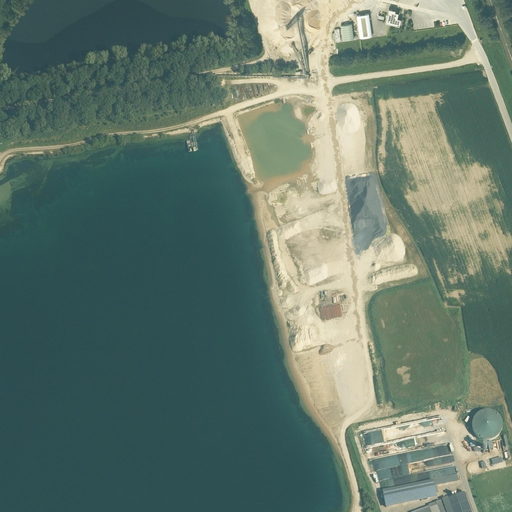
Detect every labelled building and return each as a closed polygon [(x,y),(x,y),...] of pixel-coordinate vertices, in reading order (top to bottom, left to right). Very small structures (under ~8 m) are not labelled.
[(389,8),(386,21),(399,25),(401,18),(397,17),(398,12),(395,11),(395,9),(389,8)] [(369,13),(357,14),(360,37),(372,35),(369,13)] [(354,38),(353,23),(340,23),(341,39),(354,38)] [(483,440),(489,441),(499,437),(494,435),(497,434),(499,431),(501,430),(502,428),(502,427),(497,414),(487,410),(484,410),(474,414),(470,424),(470,427),(473,435),(478,436),(477,436),(477,438),(483,440)] [(421,425),(364,437),(366,447),(368,447),(379,482),(428,471),(421,435),(423,435),(421,425)] [(456,473),(447,449),(438,452),(446,476),(456,473)] [(433,482),(383,492),(386,505),(416,499),(435,495),(433,482)] [(471,511),(464,493),(450,497),(455,511),(471,511)]
